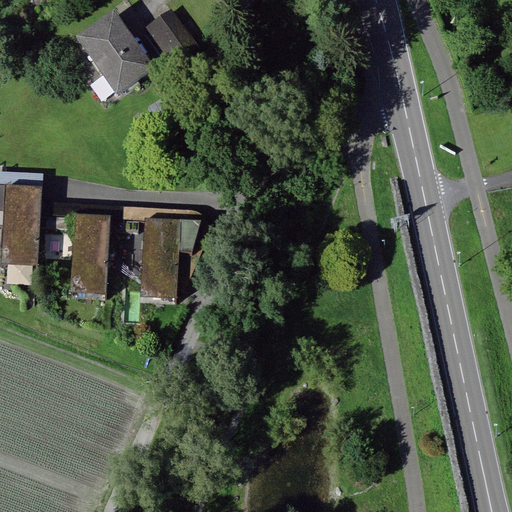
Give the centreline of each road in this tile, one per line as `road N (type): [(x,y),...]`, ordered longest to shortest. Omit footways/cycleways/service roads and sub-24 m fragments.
road 1 (secondary): [(425,200),(491,511)]
road 2 (secondary): [(374,0),(425,200)]
